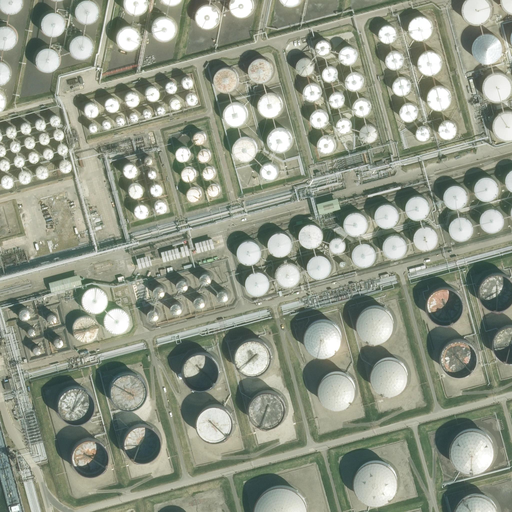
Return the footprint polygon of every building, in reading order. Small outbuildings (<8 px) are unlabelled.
[(22,0),(0,0),(0,7),(1,9),(3,11),(5,12),(7,12),(10,13),(12,12),(15,12),(17,11),(19,9),(20,7),(21,5),(22,3),(22,0)] [(99,11),(99,10),(99,8),(99,6),(98,4),(96,2),(95,0),(94,0),(79,0),(78,1),(76,3),(75,5),(74,8),(74,10),(74,12),(75,15),(76,17),(77,19),(79,20),(81,22),(83,23),(86,23),(88,23),(90,22),(93,22),(95,20),(97,18),(98,16),(99,13),(99,11)] [(147,1),(146,0),(122,0),(123,1),(123,3),(124,5),(124,7),(126,9),(128,11),(130,12),(132,13),(134,13),(137,13),(139,12),(142,11),(143,10),(145,8),(146,6),(147,4),(147,1)] [(254,4),(254,1),(253,0),(230,0),(230,1),(230,4),(230,6),(231,8),(232,10),(233,12),(235,14),(237,15),(239,15),(242,16),(244,15),(246,15),(248,14),(250,12),(252,10),(253,8),(254,6),(254,4)] [(492,8),(492,7),(492,4),(491,1),(490,0),(463,0),(463,2),(462,5),(462,8),(462,10),(463,13),(464,15),(466,18),(468,20),(471,21),(474,22),(476,22),(480,22),(482,21),(485,20),(487,18),(489,16),(491,13),(492,11),(492,8)] [(511,0),(500,0),(501,1),(502,4),(503,6),(505,9),(507,11),(510,12),(511,12),(511,0)] [(221,15),(220,12),(220,10),(219,8),(217,6),(215,5),(213,3),(211,3),(209,2),(207,2),(204,3),(202,4),(200,5),(199,7),(197,9),(196,12),(196,14),(196,16),(197,19),(198,21),(199,23),(201,25),(203,26),(206,27),(208,27),(211,27),(213,26),(215,25),(217,24),(218,22),(219,20),(220,18),(221,15)] [(65,22),(65,19),(64,17),(63,15),(61,13),(60,12),(58,11),(55,10),(53,10),(51,10),(48,11),(46,12),(44,13),(42,15),(41,17),(41,20),(40,22),(41,24),(41,27),(42,29),(44,31),(46,32),(48,33),(50,34),(52,34),(55,34),(57,33),(60,32),(61,31),(63,29),(64,27),(65,24),(65,22)] [(175,29),(176,26),(175,24),(175,22),(173,20),(172,18),(170,17),(168,15),(166,15),(164,14),(161,15),(159,15),(157,16),(155,18),(154,19),(152,21),(151,24),(151,26),(151,28),(152,30),(153,33),(154,34),(155,36),(157,37),(160,38),(162,39),(164,39),(166,38),(169,38),(171,36),(172,35),(174,33),(175,31),(175,29)] [(432,27),(432,25),(432,23),(430,20),(429,19),(427,17),(425,16),(423,15),(421,15),(418,15),(416,16),(414,17),(412,18),(411,20),(410,22),(409,24),(409,27),(409,29),(409,31),(410,33),(412,35),(414,37),(415,38),(418,39),(420,39),(422,39),(424,38),(427,37),(429,36),(430,34),(431,32),(432,29),(432,27)] [(16,35),(16,33),(15,30),(14,28),(13,26),(11,25),(9,24),(7,23),(5,23),(3,23),(0,23),(0,46),(1,47),(3,47),(5,47),(8,47),(11,45),(13,44),(14,42),(15,40),(16,37),(16,35)] [(140,37),(140,36),(139,34),(139,32),(137,30),(136,28),(134,26),(132,25),(129,24),(127,24),(124,25),(122,25),(120,26),(118,28),(117,30),(116,32),(115,34),(115,36),(115,39),(116,41),(117,43),(119,45),(121,47),(123,48),(125,48),(127,49),(129,48),(132,48),(134,47),(136,45),(137,43),(139,41),(139,39),(140,37)] [(397,33),(396,31),(396,29),(395,27),(394,26),(393,25),(391,24),(389,24),(387,24),(385,24),(383,24),(382,25),(380,27),(379,28),(379,30),(378,31),(378,33),(378,35),(379,36),(380,38),(381,40),(382,41),(384,42),(386,42),(387,42),(390,42),(391,41),(393,40),(394,40),(395,38),(396,36),(396,35),(397,33)] [(502,46),(502,42),(501,39),(499,37),(497,35),(495,33),(492,31),(489,31),(486,31),(483,31),(481,32),(478,34),(476,36),(474,38),(473,40),(472,43),(472,46),(472,49),(473,51),(474,54),(476,56),(478,58),(481,60),(483,61),(486,61),(489,61),(492,60),(495,59),(498,57),(499,55),(501,52),(502,49),(502,46)] [(94,45),(93,43),(93,41),(92,38),(90,37),(88,35),(86,34),(84,33),(82,33),(79,33),(77,33),(74,35),(73,36),(71,38),(70,40),(69,42),(69,44),(69,47),(69,49),(70,51),(72,53),(74,55),(75,56),(78,57),(80,58),(82,58),(85,57),(87,56),(89,55),(91,53),(92,51),(93,48),(94,45)] [(333,46),(333,44),(332,43),(331,41),(330,40),(329,39),(327,38),(326,37),(324,37),(322,38),(321,38),(319,39),(318,40),(317,41),(316,43),(316,45),(316,46),(316,47),(316,49),(317,51),(318,52),(319,53),(321,54),(323,54),(324,54),(325,54),(327,54),(329,53),(330,52),(331,51),(332,50),(333,48),(333,46)] [(358,53),(358,51),(358,49),(357,48),(356,46),(354,45),(353,44),(351,44),(349,43),(347,44),(345,44),(344,45),(342,46),(341,47),(340,49),(339,51),(339,53),(339,55),(339,57),(340,58),(341,60),(343,61),(345,62),(346,63),(348,63),(350,63),(352,63),(354,62),(355,61),(356,59),(358,57),(358,56),(358,53)] [(59,58),(59,56),(59,53),(58,51),(56,49),(55,48),(53,47),(50,46),(48,45),(45,45),(43,46),(40,47),(39,48),(37,51),(36,53),(35,55),(34,57),(35,60),(35,62),(36,64),(38,66),(39,67),(40,68),(42,69),(44,70),(47,70),(49,70),(51,69),(53,68),(55,67),(57,65),(58,63),(59,61),(59,58)] [(403,59),(403,57),(403,55),(402,54),(401,52),(399,51),(398,50),(396,50),(395,50),(393,50),(391,50),(389,51),(388,52),(387,53),(387,55),(386,57),(386,58),(386,60),(386,61),(387,63),(388,64),(389,65),(391,66),(392,67),(394,67),(396,67),(398,67),(399,66),(400,65),(402,64),(403,62),(403,61),(403,59)] [(442,62),(442,60),(441,58),(440,55),(438,53),(436,52),(435,51),(433,50),(430,50),(427,50),(425,51),(423,52),(421,53),(420,55),(419,57),(418,59),(418,62),(418,64),(418,67),(419,69),(421,70),(423,72),(425,73),(427,74),(429,74),(432,74),(434,73),(436,72),(438,71),(440,69),(441,67),(442,65),(442,62)] [(274,68),(273,66),(273,63),(271,61),(270,60),(268,58),(266,57),(264,56),(261,55),(259,56),(257,56),(254,57),(252,59),(251,61),(249,63),(248,65),(248,68),(248,70),(249,72),(250,74),(251,77),(253,78),(255,80),(258,81),(260,81),(263,81),(265,80),(267,79),(269,78),(271,76),(272,74),(273,71),(274,68)] [(316,65),(316,63),(316,61),(315,59),(313,58),(311,57),(310,56),(308,55),(306,55),(304,56),(302,56),(301,57),(300,58),(299,60),(298,61),(297,63),(297,65),(297,67),(298,68),(299,70),(300,72),(301,73),(303,74),(305,74),(306,74),(308,74),(310,74),(312,73),(313,72),(315,70),(315,69),(316,67),(316,65)] [(10,71),(10,69),(9,67),(8,64),(6,63),(4,61),(3,60),(1,59),(0,59),(0,83),(2,83),(4,82),(6,80),(8,78),(9,76),(9,74),(10,71)] [(339,73),(339,71),(338,69),(337,68),(336,66),(335,65),(334,65),(332,64),(330,64),(328,65),(327,65),(325,66),(324,67),(323,68),(323,70),(322,71),(322,73),(322,74),(323,76),(324,77),(325,79),(326,79),(327,80),(330,81),(332,81),(334,80),(335,79),(336,79),(337,77),(338,76),(339,74),(339,73)] [(239,78),(239,76),(238,74),(238,72),(236,70),(234,68),(232,67),(230,66),(227,65),(225,65),(223,66),(221,67),(218,69),(216,71),(215,73),(214,75),(214,78),(214,80),(215,82),(216,85),(217,86),(219,88),(221,89),(223,90),(226,91),(228,91),(230,90),(233,89),(235,88),(237,86),(238,84),(239,81),(239,78)] [(365,79),(365,77),(364,75),(363,73),(362,72),(361,71),(359,70),(357,69),(356,69),(354,69),(352,70),(350,70),(349,72),(347,73),(346,75),(346,77),(345,79),(346,80),(346,82),(347,84),(348,86),(349,87),(351,88),(353,88),(355,89),(356,89),(358,88),(360,87),(362,86),(363,85),(364,83),(365,81),(365,79)] [(511,79),(511,80),(511,78),(510,77),(508,74),(506,73),(503,71),(501,71),(497,70),(496,71),(494,71),(492,72),(489,73),(487,75),(485,78),(484,80),(483,83),(483,86),(484,89),(485,91),(486,94),(488,96),(489,98),(492,99),(495,100),(498,100),(500,100),(503,99),(506,98),(509,96),(510,94),(511,91),(511,79)] [(410,84),(410,83),(410,81),(409,80),(408,78),(406,77),(405,76),(403,76),(402,75),(400,76),(398,76),(397,77),(395,78),(394,80),(393,81),(393,82),(393,84),(393,86),(393,87),(394,89),(395,90),(396,92),(398,92),(399,93),(401,93),(403,93),(405,93),(406,92),(407,91),(409,90),(410,88),(410,86),(410,84)] [(192,82),(192,80),(191,79),(190,78),(189,77),(188,77),(187,76),(185,77),(184,77),(183,78),(182,79),(181,80),(181,81),(181,82),(181,84),(182,85),(182,86),(184,87),(185,87),(186,88),(187,87),(189,87),(190,86),(191,85),(191,84),(192,83),(192,82)] [(176,86),(175,85),(175,84),(174,83),(173,82),(172,81),(170,81),(169,81),(168,81),(167,82),(166,83),(165,84),(165,86),(164,87),(165,88),(165,89),(166,91),(167,91),(168,92),(170,92),(171,92),(172,92),(174,91),(174,90),(175,89),(176,87),(176,86)] [(324,91),(323,89),(323,87),(322,85),(320,84),(319,82),(317,82),(315,81),(313,81),(311,81),(309,82),(307,83),(306,84),(304,86),(304,87),(303,89),(303,91),(303,93),(304,95),(305,97),(306,98),(307,100),(309,101),(311,101),(313,101),(315,101),(316,101),(318,100),(320,99),(322,97),(323,95),(323,93),(324,91)] [(451,97),(450,95),(450,93),(449,90),(447,88),(445,87),(444,86),(442,85),(439,85),(436,85),(434,86),(432,87),(430,88),(428,90),(427,93),(427,95),(426,97),(427,99),(427,102),(428,103),(430,105),(432,107),(434,108),(436,109),(438,109),(440,109),(443,108),(445,108),(446,106),(448,104),(449,102),(450,100),(451,97)] [(158,95),(158,93),(158,92),(158,90),(157,89),(156,88),(155,87),(154,87),(153,86),(152,86),(150,86),(149,87),(148,87),(147,88),(146,89),(145,90),(145,92),(145,93),(145,94),(145,96),(146,97),(147,98),(148,99),(149,100),(150,100),(152,100),(153,100),(154,100),(155,99),(156,98),(157,97),(158,96),(158,95)] [(346,98),(346,96),(346,94),(345,93),(344,92),(342,90),(341,90),(340,89),(338,89),(336,89),(335,90),(333,90),(332,91),(331,93),(330,94),(329,96),(329,98),(329,99),(330,101),(331,102),(332,104),(333,105),(334,106),(336,106),(337,106),(339,106),(341,106),(342,105),(344,104),(345,103),(346,101),(346,99),(346,98)] [(138,100),(138,98),(138,97),(138,96),(137,95),(136,94),(135,93),(134,92),(133,92),(132,91),(130,91),(129,92),(128,92),(127,93),(126,94),(125,95),(124,96),(124,98),(124,99),(124,100),(125,102),(126,103),(127,104),(128,105),(129,105),(130,106),(132,106),(133,105),(134,105),(135,104),(136,103),(137,102),(138,101),(138,100)] [(283,103),(283,100),(282,98),(281,96),(279,94),(277,93),(276,92),(274,91),(271,91),(268,91),(266,92),(264,93),(262,94),(261,96),(260,98),(259,100),(259,103),(259,105),(260,108),(261,110),(262,111),(264,113),(266,114),(268,115),(270,115),(273,115),(275,114),(277,113),(279,112),(281,110),(282,108),(283,105),(283,103)] [(196,98),(196,97),(195,96),(195,95),(193,94),(192,93),(191,93),(190,93),(188,94),(187,94),(186,95),(186,96),(185,98),(185,99),(185,100),(186,102),(187,103),(188,103),(189,104),(190,104),(192,104),(193,104),(194,103),(195,102),(196,101),(196,100),(196,98)] [(373,106),(373,105),(372,103),(372,101),(371,100),(369,98),(368,97),(366,96),(364,96),(362,95),(360,96),(358,96),(356,98),(355,99),(354,100),(353,102),(353,104),(353,106),(353,107),(353,109),(354,111),(355,112),(357,114),(359,115),(360,115),(363,115),(365,115),(367,115),(368,114),(370,112),(371,111),(372,109),(372,107),(373,106)] [(118,105),(118,104),(118,103),(117,101),(117,100),(116,99),(115,98),(114,97),(112,97),(111,97),(110,97),(108,97),(107,98),(106,98),(105,99),(104,101),(104,102),(103,103),(103,105),(104,106),(104,107),(105,109),(106,110),(107,110),(108,111),(110,111),(111,111),(112,111),(114,111),(115,110),(116,109),(117,108),(117,107),(118,105)] [(180,103),(180,101),(179,100),(178,99),(177,98),(176,98),(175,98),(173,98),(172,98),(171,99),(170,100),(169,101),(169,102),(169,104),(169,105),(170,106),(170,107),(172,108),(173,109),(174,109),(175,109),(177,108),(178,108),(179,107),(179,105),(180,104),(180,103)] [(248,112),(247,110),(247,108),(246,105),(244,103),(242,102),(240,101),(238,100),(236,100),(233,100),(231,101),(229,102),(228,103),(226,105),(225,107),(224,109),(224,111),(224,114),(224,116),(225,118),(227,120),(229,122),(231,123),(233,123),(235,124),(237,124),(240,123),(242,122),(244,120),(246,118),(247,116),(247,114),(248,112)] [(418,110),(418,108),(417,106),(417,105),(415,103),(414,102),(412,101),(411,101),(409,101),(407,101),(406,102),(404,102),(403,104),(402,105),(401,106),(400,108),(400,110),(400,111),(401,113),(402,115),(403,116),(404,117),(405,118),(407,118),(409,119),(411,119),(412,118),(414,118),(415,116),(417,115),(417,113),(418,112),(418,110)] [(98,111),(98,110),(98,108),(98,107),(97,105),(96,104),(95,103),(94,103),(92,102),(91,102),(90,102),(88,102),(87,103),(86,104),(85,105),(84,106),(83,107),(83,109),(83,110),(83,112),(84,113),(85,114),(86,115),(87,116),(88,117),(90,117),(91,117),(92,117),(94,116),(95,116),(96,115),(97,114),(98,112),(98,111)] [(158,106),(157,106),(157,107),(156,108),(156,109),(156,110),(156,111),(157,112),(157,113),(158,113),(159,114),(160,114),(161,114),(162,113),(163,112),(164,111),(164,110),(164,109),(164,108),(164,107),(163,107),(163,106),(162,106),(161,106),(161,105),(160,105),(159,105),(159,106),(158,106)] [(330,117),(330,115),(329,113),(328,111),(327,110),(326,109),(324,108),(323,107),(321,107),(319,107),(317,107),(315,108),(314,109),(312,111),(311,112),(311,115),(310,116),(310,118),(311,120),(312,122),(313,123),(314,125),(316,126),(318,126),(320,126),(321,126),(323,126),(325,125),(327,124),(328,123),(329,121),(330,119),(330,117)] [(144,110),(143,111),(143,112),(142,112),(142,113),(142,114),(143,115),(143,116),(144,116),(144,117),(145,117),(146,117),(147,117),(148,117),(149,117),(149,116),(150,116),(150,115),(150,114),(151,114),(151,113),(150,112),(150,111),(149,110),(148,110),(148,109),(147,109),(146,109),(145,109),(144,110)] [(511,109),(508,109),(505,109),(502,110),(499,111),(497,113),(495,116),(494,118),(493,121),(493,123),(493,126),(493,130),(495,132),(497,135),(498,136),(500,137),(502,138),(505,139),(507,140),(511,139),(511,138),(511,109)] [(61,119),(61,117),(60,116),(59,115),(58,114),(57,113),(55,113),(54,113),(53,113),(52,114),(51,115),(50,116),(50,117),(49,118),(49,119),(49,120),(50,121),(51,123),(52,124),(53,124),(55,125),(56,125),(57,125),(59,124),(60,123),(60,122),(61,121),(61,119)] [(131,114),(130,114),(130,115),(129,116),(129,117),(129,118),(129,119),(130,120),(131,121),(132,121),(133,121),(134,121),(135,121),(135,120),(136,120),(136,119),(137,119),(137,118),(137,117),(137,116),(137,115),(136,114),(135,113),(134,113),(133,113),(132,113),(131,114)] [(353,124),(353,122),(352,121),(351,119),(350,118),(349,117),(348,116),(346,116),(344,115),(342,116),(341,116),(339,117),(338,118),(337,119),(336,121),(336,123),(335,124),(336,125),(336,127),(337,129),(338,130),(339,131),(340,132),(342,132),(344,133),(345,133),(347,132),(349,131),(350,130),(351,129),(352,127),(353,126),(353,124)] [(117,117),(116,118),(116,119),(115,119),(115,120),(115,121),(115,122),(116,123),(117,124),(118,124),(118,125),(119,125),(120,125),(121,124),(122,124),(123,123),(123,122),(123,121),(123,120),(123,119),(123,118),(122,118),(122,117),(121,117),(120,117),(119,116),(119,117),(118,117),(117,117)] [(46,123),(46,121),(45,120),(44,119),(42,117),(41,117),(40,117),(39,117),(38,117),(37,118),(36,119),(35,119),(34,120),(34,122),(34,123),(34,124),(34,125),(35,126),(35,127),(36,128),(37,129),(39,129),(40,129),(41,129),(42,129),(43,128),(44,128),(45,126),(46,126),(46,125),(46,123)] [(456,128),(456,127),(456,126),(456,124),(455,123),(454,122),(453,121),(452,120),(449,119),(448,119),(446,119),(444,119),(443,120),(441,121),(440,123),(439,124),(439,125),(439,127),(439,129),(439,131),(440,132),(441,133),(442,134),(443,135),(445,136),(447,136),(449,136),(451,136),(452,135),(453,134),(455,133),(455,131),(456,130),(456,128)] [(104,121),(103,121),(103,122),(102,122),(102,123),(102,124),(102,125),(102,126),(102,127),(103,127),(103,128),(104,128),(105,128),(106,128),(107,128),(108,128),(109,127),(109,126),(110,125),(110,124),(110,123),(109,122),(109,121),(108,121),(107,120),(106,120),(105,120),(104,120),(104,121)] [(32,127),(32,125),(31,123),(30,122),(29,122),(28,121),(27,121),(26,121),(24,121),(22,122),(21,123),(21,124),(20,125),(20,127),(20,128),(21,129),(22,131),(24,132),(25,132),(27,132),(28,132),(30,131),(31,130),(31,129),(32,128),(32,127)] [(379,132),(379,131),(379,129),(379,127),(378,126),(376,124),(375,123),(373,122),(371,121),(369,121),(366,121),(365,122),(363,123),(361,125),(360,126),(359,128),(359,130),(359,132),(359,134),(360,136),(361,138),(362,139),(364,140),(366,141),(368,142),(370,142),(371,142),(373,141),(375,140),(377,139),(378,137),(379,136),(379,134),(379,132)] [(17,131),(17,130),(17,129),(17,128),(16,127),(15,126),(14,125),(13,125),(12,124),(11,124),(10,124),(9,125),(7,125),(7,126),(6,127),(5,128),(5,129),(5,131),(5,133),(6,134),(6,135),(8,136),(10,137),(11,137),(12,137),(13,136),(14,136),(15,135),(16,134),(17,133),(17,132),(17,131)] [(90,124),(90,125),(89,125),(89,126),(88,127),(88,128),(89,129),(89,130),(90,131),(91,131),(92,132),(93,132),(94,132),(94,131),(95,131),(96,130),(96,129),(97,128),(97,127),(96,127),(96,126),(96,125),(95,125),(95,124),(94,124),(93,124),(92,124),(91,124),(90,124)] [(431,132),(431,130),(430,129),(430,128),(429,127),(427,126),(427,125),(425,125),(424,125),(422,125),(421,125),(420,126),(419,127),(418,128),(417,129),(417,130),(416,132),(416,133),(417,134),(417,136),(418,137),(419,138),(421,139),(423,139),(425,139),(426,139),(427,138),(429,137),(430,136),(430,135),(431,133),(431,132)] [(292,138),(292,136),(291,133),(290,131),(288,129),(286,127),(284,126),(281,126),(279,126),(276,126),(275,127),(272,128),(270,130),(269,132),(268,134),(267,136),(267,138),(268,141),(268,143),(270,146),(271,147),(273,149),(275,150),(277,150),(280,150),(282,150),(284,149),(286,149),(288,147),(290,145),(291,143),(292,141),(292,138)] [(64,133),(64,131),(64,129),(63,129),(61,127),(59,127),(58,127),(56,127),(55,128),(54,129),(53,130),(53,131),(53,133),(53,135),(54,136),(54,137),(55,137),(56,138),(58,138),(59,138),(61,138),(62,137),(63,136),(64,135),(64,134),(64,133)] [(206,137),(206,136),(206,135),(205,133),(204,132),(203,132),(202,131),(201,131),(200,131),(198,131),(196,132),(195,133),(194,135),(194,136),(194,137),(194,139),(195,140),(195,141),(197,142),(198,143),(199,143),(200,143),(202,143),(203,142),(204,141),(205,141),(205,140),(206,138),(206,137)] [(50,138),(50,137),(50,135),(49,134),(48,133),(47,132),(46,132),(44,132),(43,132),(42,132),(41,132),(40,133),(39,134),(38,135),(38,136),(38,137),(38,138),(38,140),(39,141),(39,142),(41,143),(43,144),(44,144),(45,144),(46,144),(47,143),(48,142),(50,140),(50,139),(50,138)] [(337,143),(337,142),(337,140),(336,139),(335,137),(334,136),(333,135),(331,134),(329,133),(327,133),(326,133),(324,133),(322,134),(320,135),(319,137),(318,139),(318,140),(317,142),(317,144),(318,146),(319,148),(320,149),(321,150),(323,151),(325,152),(327,152),(328,152),(330,152),(332,151),(334,150),(335,148),(336,146),(337,145),(337,143)] [(36,141),(35,139),(35,138),(34,137),(33,136),(32,136),(30,135),(29,135),(28,135),(26,137),(25,137),(24,139),(24,140),(24,141),(24,143),(25,144),(25,145),(27,146),(29,147),(30,147),(32,146),(33,146),(34,145),(35,143),(35,142),(36,141)] [(257,148),(257,147),(257,145),(256,143),(255,141),(253,139),(251,137),(250,136),(247,135),(245,135),(243,135),(241,136),(239,137),(237,139),(235,141),(234,143),(233,145),(233,147),(233,150),(234,152),(235,154),(236,156),(238,157),(240,158),(242,159),(245,159),(247,159),(249,159),(251,158),(253,156),(255,154),(256,152),(257,150),(257,148)] [(21,146),(21,145),(21,143),(20,142),(20,141),(19,140),(18,140),(16,139),(15,139),(14,139),(13,139),(11,141),(10,142),(9,143),(9,144),(9,145),(9,146),(9,148),(10,149),(10,150),(12,151),(13,151),(15,152),(16,152),(17,151),(19,150),(20,149),(21,148),(21,147),(21,146)] [(68,148),(68,147),(68,146),(68,145),(66,143),(64,142),(63,142),(61,142),(59,142),(58,143),(57,144),(57,145),(56,146),(56,147),(57,149),(57,150),(58,151),(59,152),(60,153),(62,153),(63,153),(64,153),(65,152),(66,152),(67,151),(68,150),(68,148)] [(55,151),(54,150),(54,149),(53,147),(51,146),(50,145),(49,145),(48,145),(46,145),(45,146),(44,147),(43,148),(43,149),(42,150),(42,151),(42,152),(43,154),(44,155),(45,156),(46,157),(47,157),(48,157),(49,157),(50,157),(51,157),(53,156),(53,155),(54,154),(54,152),(55,151)] [(192,153),(192,152),(192,150),(191,149),(190,147),(189,146),(188,146),(186,145),(185,145),(183,145),(181,146),(180,146),(179,147),(178,148),(177,150),(177,151),(176,152),(176,154),(177,155),(177,157),(178,158),(179,159),(181,160),(182,161),(184,161),(186,161),(187,161),(189,160),(190,159),(191,158),(192,156),(192,155),(192,153)] [(210,155),(210,154),(210,152),(210,151),(209,150),(208,149),(207,149),(205,148),(204,148),(202,148),(201,149),(200,150),(199,151),(198,152),(198,153),(198,154),(198,156),(198,157),(199,158),(199,159),(201,160),(202,161),(204,161),(205,161),(206,161),(207,160),(208,159),(209,158),(210,157),(210,156),(210,155)] [(40,156),(40,155),(39,154),(39,153),(38,152),(37,151),(36,150),(34,150),(33,150),(31,150),(30,151),(29,152),(28,153),(28,154),(28,155),(27,156),(27,157),(28,158),(28,159),(29,160),(30,161),(31,162),(33,162),(35,162),(36,162),(38,161),(39,160),(39,159),(40,157),(40,156)] [(26,159),(25,158),(25,157),(25,156),(24,155),(23,154),(22,154),(20,153),(19,153),(18,153),(17,154),(16,155),(15,155),(14,156),(14,157),(14,158),(14,159),(14,162),(15,163),(16,164),(17,165),(20,165),(21,165),(22,165),(23,164),(24,164),(25,163),(25,162),(26,160),(26,159)] [(151,161),(151,160),(151,158),(151,157),(149,156),(148,156),(147,156),(145,156),(144,157),(143,158),(143,160),(143,161),(144,162),(145,163),(147,164),(148,164),(149,163),(151,162),(151,161)] [(11,164),(10,162),(10,161),(9,160),(7,159),(6,158),(5,158),(4,158),(3,158),(1,160),(0,160),(0,167),(1,168),(2,169),(3,169),(5,170),(6,170),(7,169),(9,168),(10,167),(10,166),(11,165),(11,164)] [(71,165),(71,164),(71,163),(71,162),(70,160),(69,160),(68,159),(67,158),(66,158),(65,158),(63,158),(62,159),(60,160),(60,161),(59,162),(59,163),(58,164),(59,165),(59,167),(59,168),(60,169),(61,170),(62,170),(64,171),(65,171),(66,171),(67,170),(69,169),(70,168),(71,167),(71,166),(71,165)] [(279,169),(279,168),(279,166),(278,164),(277,163),(276,162),(274,161),(273,160),(270,160),(269,160),(267,160),(265,161),(264,163),(262,164),(262,166),(261,167),(261,169),(261,171),(261,172),(262,174),(263,175),(264,176),(266,177),(268,178),(270,179),(271,178),(273,178),(275,177),(277,176),(278,175),(279,173),(279,171),(279,169)] [(136,172),(136,170),(136,169),(136,168),(135,167),(134,166),(133,165),(132,164),(131,163),(130,163),(129,163),(127,163),(126,164),(125,165),(124,165),(123,167),(123,168),(122,169),(122,170),(122,172),(123,173),(123,174),(124,175),(125,176),(126,176),(128,177),(129,177),(130,177),(132,176),(133,176),(134,175),(135,174),(135,173),(136,172)] [(49,171),(49,169),(48,168),(48,167),(47,166),(46,165),(44,164),(43,164),(41,164),(40,164),(39,164),(37,166),(36,167),(35,168),(35,169),(35,171),(35,172),(36,173),(36,174),(37,175),(38,176),(39,177),(42,177),(43,177),(44,177),(46,176),(47,175),(47,174),(48,173),(49,172),(49,171)] [(197,173),(197,171),(197,170),(196,169),(195,167),(194,166),(192,166),(191,165),(189,165),(188,165),(186,166),(185,167),(184,167),(183,169),(182,170),(182,171),(182,173),(182,174),(182,175),(183,177),(184,178),(185,179),(186,180),(189,180),(190,180),(192,180),(193,180),(194,179),(195,178),(196,176),(197,174),(197,173)] [(215,172),(215,171),(215,169),(215,168),(214,167),(213,166),(212,166),(210,165),(208,165),(207,165),(206,166),(205,166),(204,168),(203,169),(203,170),(203,171),(203,172),(203,173),(204,175),(204,176),(205,176),(206,177),(208,178),(209,178),(210,178),(211,177),(212,177),(213,176),(214,175),(215,174),(215,173),(215,172)] [(155,175),(155,174),(155,172),(154,171),(153,170),(152,169),(150,169),(149,170),(148,171),(147,172),(147,174),(147,175),(148,176),(149,177),(151,178),(152,177),(154,177),(155,175)] [(31,176),(31,175),(30,174),(30,172),(29,171),(27,170),(25,170),(24,170),(21,170),(20,171),(19,172),(19,173),(18,174),(18,176),(18,177),(18,179),(19,180),(21,181),(22,182),(23,182),(24,183),(25,183),(26,182),(27,182),(29,181),(30,180),(30,179),(31,178),(31,176)] [(14,180),(14,179),(13,178),(13,177),(12,176),(11,175),(10,174),(9,174),(8,174),(7,174),(5,174),(4,174),(3,175),(2,176),(2,177),(1,179),(1,180),(1,181),(1,183),(2,183),(3,185),(5,186),(6,186),(7,187),(9,187),(10,186),(12,185),(13,184),(13,183),(14,182),(14,180)] [(498,190),(498,188),(498,186),(498,183),(496,181),(495,179),(493,178),(491,177),(489,176),(487,176),(484,176),(482,176),(480,177),(478,179),(476,180),(475,182),(474,184),(474,187),(474,189),(474,191),(475,193),(476,195),(478,197),(480,198),(482,199),(484,200),(487,200),(489,200),(491,199),(493,198),(495,196),(496,195),(497,192),(498,190)] [(142,191),(142,190),(142,188),(141,187),(141,186),(140,185),(139,184),(137,183),(136,183),(134,183),(133,183),(132,184),(130,184),(129,185),(129,186),(128,188),(128,189),(128,191),(128,192),(128,193),(129,195),(130,196),(131,196),(132,197),(134,197),(135,197),(137,197),(138,197),(139,196),(140,195),(141,194),(142,193),(142,191)] [(161,190),(161,189),(161,187),(161,186),(160,185),(159,184),(158,184),(157,183),(156,183),(154,183),(153,183),(152,184),(151,185),(150,186),(150,187),(149,188),(149,189),(150,191),(150,192),(151,193),(152,193),(153,194),(154,194),(156,194),(157,194),(158,194),(159,193),(160,192),(161,191),(161,190)] [(221,189),(220,188),(220,187),(220,186),(219,185),(218,184),(217,183),(216,183),(214,183),(212,183),(211,183),(210,184),(209,185),(208,186),(208,187),(208,189),(208,190),(208,191),(208,192),(209,193),(210,194),(211,195),(213,195),(214,196),(215,195),(217,195),(218,194),(219,194),(220,192),(220,190),(221,189)] [(467,199),(468,196),(467,194),(467,192),(466,190),(464,188),(463,187),(461,186),(458,185),(456,184),(454,185),(452,185),(449,186),(448,187),(446,189),(445,191),(444,193),(444,195),(444,198),(444,200),(445,202),(446,204),(448,206),(450,207),(452,208),(454,208),(456,209),(458,208),(461,207),(463,206),(464,205),(466,203),(467,201),(467,199)] [(203,194),(203,192),(202,191),(201,189),(200,188),(200,187),(198,186),(197,186),(195,186),(194,186),(192,186),(191,187),(189,188),(188,189),(187,191),(187,192),(187,193),(187,195),(187,197),(188,198),(189,199),(190,200),(191,201),(193,201),(194,201),(196,201),(198,201),(199,200),(200,199),(201,198),(202,197),(202,195),(203,194)] [(430,208),(430,206),(430,204),(429,201),(428,199),(427,197),(425,196),(423,195),(420,194),(418,194),(416,194),(413,195),(411,196),(409,197),(408,199),(406,201),(405,203),(405,205),(405,208),(406,210),(407,212),(408,214),(410,216),(412,217),(414,218),(416,219),(419,219),(421,219),(423,218),(425,216),(427,215),(428,213),(430,211),(430,208)] [(165,207),(166,206),(165,205),(165,204),(164,202),(163,202),(162,201),(161,200),(160,200),(158,200),(157,201),(156,202),(155,202),(154,204),(154,205),(154,206),(154,207),(154,209),(155,210),(156,211),(157,211),(158,212),(160,212),(161,212),(162,211),(163,211),(164,210),(165,209),(165,207)] [(400,217),(400,215),(400,212),(399,210),(398,208),(397,206),(395,204),(393,203),(390,202),(388,202),(386,202),(383,202),(381,203),(379,205),(377,206),(376,208),(375,211),(374,213),(374,215),(374,218),(375,220),(376,222),(378,224),(380,225),(382,227),(384,227),(386,228),(389,228),(391,227),(393,226),(395,225),(397,223),(398,221),(400,219),(400,217)] [(148,212),(148,210),(148,209),(147,207),(147,206),(146,205),(144,204),(143,203),(142,203),(140,203),(139,203),(137,203),(136,204),(135,205),(134,206),(133,207),(133,209),(133,210),(133,212),(133,213),(134,214),(135,216),(136,217),(137,217),(139,218),(140,218),(142,218),(143,217),(144,217),(146,216),(147,214),(147,213),(148,212)] [(503,221),(504,219),(503,217),(503,214),(502,212),(500,211),(498,209),(496,208),(494,207),(492,207),(490,207),(488,208),(486,209),(484,210),(482,212),(481,214),(480,216),(480,218),(480,220),(480,223),(481,225),(483,227),(484,228),(486,230),(488,230),(490,231),(493,231),(495,231),(497,230),(499,229),(501,227),(502,225),(503,223),(503,221)] [(369,225),(369,222),(369,220),(368,218),(367,216),(365,214),(363,212),(361,211),(359,211),(356,211),(354,211),(352,212),(349,213),(348,214),(346,216),(345,218),(344,221),(344,223),(344,225),(345,228),(346,230),(347,232),(349,233),(351,235),(353,235),(356,236),(358,236),(361,235),(363,234),(365,233),(366,231),(368,229),(369,227),(369,225)] [(473,230),(473,228),(473,226),(472,224),(471,222),(469,220),(468,218),(466,217),(464,216),(461,216),(459,216),(457,217),(455,218),(453,219),(451,221),(450,223),(449,225),(449,227),(449,229),(449,232),(450,234),(451,236),(453,237),(455,239),(457,239),(459,240),(461,240),(464,240),(466,239),(468,238),(470,236),(471,235),(472,233),(473,230)] [(324,238),(324,235),(324,233),(323,231),(322,228),(320,226),(319,225),(316,224),(314,223),(312,222),(309,223),(307,223),(305,224),(303,226),(301,227),(300,229),(299,232),(298,234),(298,237),(299,239),(300,241),(301,243),(303,245),(305,247),(307,248),(309,248),(312,248),(314,248),(316,247),(319,246),(320,244),(322,242),(323,240),(324,238)] [(439,239),(439,237),(439,235),(438,232),(437,230),(435,228),(433,227),(431,226),(429,225),(427,224),(424,225),(422,225),(420,226),(418,228),(416,229),(415,231),(414,234),(413,236),(413,238),(414,241),(415,243),(416,245),(418,247),(420,248),(422,249),(424,250),(427,250),(429,249),(431,249),(433,247),(435,246),(437,244),(438,242),(439,239)] [(293,246),(294,243),(294,241),(293,238),(292,236),(290,234),(288,233),(286,231),(284,231),(281,230),(279,230),(276,231),(274,232),(272,233),(270,235),(269,237),(268,239),(268,242),(268,244),(268,247),(269,249),(270,251),(272,253),(274,254),(276,255),(279,256),(281,256),(284,256),(286,255),(288,254),(290,252),(292,250),(293,248),(293,246)] [(407,247),(407,245),(407,243),(406,240),(405,238),(404,236),(402,235),(400,233),(397,233),(395,232),(393,233),(390,233),(388,234),(386,236),(384,238),(383,240),(382,242),(382,244),(382,247),(383,249),(383,251),(385,253),(387,255),(389,256),(391,257),(393,258),(396,258),(398,257),(400,257),(402,255),(404,254),(406,252),(407,250),(407,247)] [(345,247),(345,245),(345,244),(345,242),(344,241),(344,240),(342,239),(341,238),(340,237),(338,237),(337,237),(335,237),(334,238),(332,238),(331,239),(330,241),(330,242),(329,244),(329,245),(329,247),(330,248),(331,249),(332,251),(333,252),(334,252),(336,253),(337,253),(339,253),(340,252),(342,252),(343,251),(344,250),(345,248),(345,247)] [(262,253),(263,251),(262,248),(262,246),(261,244),(259,242),(257,241),(255,239),(253,239),(250,238),(248,238),(246,239),(243,240),(241,241),(240,243),(238,245),(238,247),(237,250),(237,252),(238,254),(238,257),(240,259),(241,261),(243,262),(246,263),(248,263),(250,264),(253,263),(255,262),(257,261),(259,260),(261,258),(262,256),(262,253)] [(377,256),(377,254),(377,252),(376,249),(375,247),(373,245),(372,244),(369,242),(367,242),(365,241),(362,241),(360,242),(358,243),(356,244),(354,246),(353,248),(352,251),(351,253),(351,255),(352,258),(353,260),(354,262),(356,264),(358,265),(360,266),(362,267),(365,267),(367,267),(370,266),(372,265),(373,263),(375,261),(376,259),(377,256)] [(332,268),(333,265),(332,263),(332,261),(331,258),(329,257),(327,255),(325,254),(323,253),(320,253),(318,253),(315,253),(313,254),(311,256),(309,257),(308,260),(307,262),(307,264),(307,267),(307,269),(308,271),(309,273),(311,275),(313,277),(315,278),(318,278),(320,278),(323,278),(325,277),(327,276),(329,274),(331,272),(332,270),(332,268)] [(108,261),(93,265),(95,274),(111,270),(108,261)] [(301,277),(301,275),(301,272),(300,270),(299,268),(298,266),(296,264),(294,263),(292,262),(289,262),(287,262),(285,263),(282,264),(281,265),(279,267),(278,269),(277,271),(276,273),(276,276),(277,278),(278,280),(279,282),(281,284),(282,285),(285,286),(287,287),(289,287),(292,287),(294,286),(296,285),(298,283),(299,281),(300,279),(301,277)] [(212,279),(212,278),(212,276),(211,275),(211,274),(210,273),(208,272),(207,272),(205,272),(204,273),(203,274),(202,275),(201,276),(201,277),(201,279),(201,280),(202,281),(203,282),(204,283),(205,283),(207,283),(208,283),(210,283),(211,282),(211,281),(212,279)] [(268,285),(268,284),(268,282),(268,280),(268,279),(267,277),(266,276),(265,275),(264,274),(262,273),(261,272),(259,272),(258,272),(256,272),(254,273),(253,273),(252,274),(251,276),(250,277),(249,278),(248,280),(248,281),(248,283),(248,285),(249,286),(250,288),(251,289),(252,290),(253,291),(255,292),(256,292),(258,292),(260,292),(261,292),(263,291),(264,290),(265,289),(266,288),(267,287),(268,285)] [(511,279),(511,278),(509,276),(507,274),(504,273),(501,272),(498,272),(495,272),(492,273),(489,274),(486,276),(484,278),(482,280),(481,283),(480,286),(479,289),(479,292),(480,295),(481,298),(483,300),(485,303),(487,305),(490,306),(493,307),(496,308),(499,308),(502,308),(505,307),(507,305),(510,303),(511,301),(511,300),(511,279)] [(181,278),(180,279),(179,279),(179,280),(178,281),(178,282),(177,283),(177,284),(178,285),(178,286),(179,287),(179,288),(180,289),(181,289),(182,290),(183,290),(185,290),(186,289),(187,289),(187,288),(188,287),(189,286),(189,285),(189,284),(189,283),(189,282),(189,281),(188,280),(187,279),(186,279),(185,278),(184,278),(183,278),(182,278),(181,278)] [(158,285),(157,286),(156,286),(155,287),(155,288),(154,289),(154,290),(154,291),(154,292),(155,293),(155,294),(156,295),(157,296),(158,296),(159,296),(160,296),(161,296),(162,296),(163,296),(164,295),(165,294),(165,293),(166,292),(166,291),(166,290),(166,289),(165,288),(165,287),(164,286),(163,285),(162,285),(161,285),(160,285),(159,285),(158,285)] [(463,307),(463,304),(463,301),(462,298),(461,296),(460,293),(458,291),(456,289),(453,288),(450,287),(448,286),(445,286),(442,286),(439,287),(436,288),(434,290),(432,292),(430,294),(429,296),(428,299),(427,302),(427,305),(427,307),(428,310),(429,313),(430,315),(432,317),(435,319),(437,321),(440,322),(443,322),(445,322),(448,322),(451,321),(454,320),(456,319),(458,317),(460,315),(462,312),(463,310),(463,307)] [(107,302),(107,300),(107,297),(106,295),(105,293),(103,291),(101,289),(99,288),(97,287),(94,287),(92,287),(89,287),(87,288),(85,290),(83,292),(82,294),(81,296),(81,299),(81,301),(81,304),(82,306),(83,308),(85,310),(87,311),(90,312),(92,313),(95,313),(97,313),(99,312),(102,311),(103,309),(105,307),(106,305),(107,302)] [(229,296),(229,295),(229,293),(228,292),(227,291),(226,290),(225,289),(224,289),(222,289),(221,290),(220,290),(219,291),(218,293),(218,294),(218,295),(218,297),(219,298),(220,299),(221,300),(222,300),(224,300),(225,300),(226,300),(227,299),(228,298),(229,296)] [(206,302),(206,301),(206,300),(206,298),(205,297),(204,296),(202,296),(201,295),(200,295),(198,296),(197,297),(196,298),(195,299),(195,300),(195,302),(195,303),(196,304),(197,305),(198,306),(200,307),(201,307),(202,306),(204,306),(205,305),(206,304),(206,302)] [(175,302),(174,302),(173,303),(172,304),(172,305),(171,306),(171,307),(171,308),(171,309),(172,310),(172,311),(173,312),(174,312),(175,313),(176,313),(177,313),(178,313),(179,313),(180,312),(181,311),(182,311),(182,310),(183,309),(183,308),(183,307),(183,305),(182,304),(182,303),(181,303),(180,302),(179,302),(178,301),(177,301),(176,301),(175,302)] [(394,325),(394,322),(393,319),(393,317),(391,314),(390,312),(388,309),(386,308),(383,306),(380,305),(378,304),(375,304),(372,304),(369,305),(366,306),(364,308),(362,309),(360,312),(358,314),(357,317),(356,319),(356,322),(356,325),(356,328),(357,331),(359,333),(361,336),(363,338),(365,339),(368,341),(370,341),(373,342),(376,342),(379,341),(382,341),(384,339),(387,338),(389,336),(391,333),(392,331),(393,328),(394,325)] [(30,314),(30,313),(30,312),(29,311),(29,310),(28,309),(27,308),(26,308),(25,307),(24,307),(23,307),(22,308),(21,308),(20,308),(20,309),(19,310),(18,311),(18,312),(18,313),(18,314),(18,315),(19,316),(19,317),(20,317),(21,318),(22,319),(23,319),(24,319),(25,319),(26,319),(27,318),(28,317),(29,316),(29,315),(30,314)] [(129,323),(130,320),(129,318),(129,316),(127,313),(126,311),(124,310),(122,308),(119,308),(117,307),(114,307),(112,308),(110,309),(107,310),(106,312),(104,314),(103,317),(103,319),(103,322),(103,324),(104,327),(106,329),(107,330),(110,332),(112,333),(114,334),(117,334),(119,333),(122,333),(124,331),(126,330),(127,328),(129,325),(129,323)] [(160,315),(160,314),(160,312),(159,311),(158,310),(157,309),(156,308),(155,308),(153,308),(152,308),(151,309),(150,310),(149,311),(149,312),(148,314),(149,315),(149,316),(150,317),(151,318),(152,319),(153,319),(155,319),(156,319),(157,318),(158,317),(159,316),(160,315)] [(56,315),(55,314),(54,314),(53,313),(52,313),(51,313),(50,313),(49,313),(48,314),(47,314),(47,315),(46,316),(46,317),(46,318),(46,319),(46,320),(47,321),(48,322),(49,323),(50,323),(51,323),(52,323),(53,323),(54,322),(55,322),(56,321),(56,320),(56,319),(57,318),(57,317),(56,317),(56,316),(56,315)] [(98,330),(98,328),(98,326),(97,323),(96,321),(95,320),(93,318),(91,317),(89,316),(86,316),(84,316),(82,316),(79,317),(77,318),(76,319),(74,321),(73,323),(72,326),(72,328),(72,330),(73,333),(73,335),(75,337),(76,338),(78,340),(80,341),(83,341),(85,342),(87,342),(90,341),(92,340),(94,339),(95,337),(97,335),(98,333),(98,330)] [(343,339),(343,336),(342,333),(342,330),(340,327),(339,325),(337,323),(334,321),(332,319),(329,318),(326,318),(323,318),(320,318),(317,319),(314,320),(312,322),(310,324),(308,326),(306,329),(305,331),(305,334),(305,337),(305,340),(306,343),(307,346),(309,348),(311,351),(313,352),(316,354),(318,355),(321,355),(324,356),(327,355),(330,354),(333,353),(335,352),(338,350),(339,347),(341,345),(342,342),(343,339)] [(511,323),(510,324),(507,324),(504,325),(501,327),(499,329),(497,331),(495,333),(494,336),(494,339),(494,342),(494,345),(495,348),(496,350),(498,353),(500,355),(502,357),(505,358),(508,359),(510,359),(511,359),(511,323)] [(35,331),(35,330),(35,329),(34,329),(34,328),(33,327),(32,327),(31,327),(30,327),(29,327),(28,327),(28,328),(27,329),(27,330),(27,331),(27,332),(27,333),(28,334),(29,334),(29,335),(30,335),(31,335),(32,335),(33,335),(33,334),(34,334),(34,333),(35,332),(35,331)] [(61,338),(61,337),(60,337),(59,337),(58,336),(57,336),(56,337),(55,337),(54,338),(53,339),(53,340),(52,340),(52,341),(52,342),(53,343),(53,344),(53,345),(54,345),(55,346),(56,346),(57,347),(58,347),(59,346),(60,346),(61,345),(62,345),(62,344),(62,343),(63,342),(63,341),(62,340),(62,339),(61,338)] [(271,361),(272,358),(272,355),(271,351),(270,349),(269,346),(267,343),(264,341),(262,340),(259,338),(256,338),(253,338),(249,338),(246,339),(244,340),(241,342),(239,344),(237,347),(236,350),(235,353),(235,356),(235,359),(236,362),(237,365),(239,368),(241,370),(243,372),(246,373),(249,374),(252,374),(256,374),(259,374),(262,373),(264,371),(267,369),(269,366),(270,364),(271,361)] [(477,358),(478,355),(477,352),(476,350),(475,347),(473,344),(471,342),(469,340),(466,339),(464,338),(461,338),(458,338),(455,338),(452,339),(449,340),(447,342),(445,344),(443,347),(442,349),(441,352),(441,355),(441,358),(441,361),(442,364),(444,366),(446,369),(448,371),(450,372),(453,373),(456,374),(459,374),(462,374),(465,374),(467,372),(470,371),(472,369),(474,367),(476,364),(477,361),(477,358)] [(40,352),(40,351),(40,350),(40,349),(40,348),(40,347),(39,347),(39,346),(38,346),(38,345),(37,345),(36,345),(35,345),(34,345),(34,346),(33,346),(32,347),(32,348),(32,349),(32,350),(32,351),(32,352),(33,353),(34,353),(35,354),(36,354),(37,354),(38,353),(39,353),(39,352),(40,352)] [(219,373),(220,370),(220,367),(219,364),(218,361),(216,358),(213,356),(211,354),(208,352),(205,352),(202,351),(198,351),(195,352),(192,354),(190,355),(187,358),(185,360),(184,363),(183,366),(183,369),(183,373),(184,376),(185,379),(187,381),(189,384),(192,386),(195,387),(198,388),(201,388),(204,388),(207,387),(210,386),(213,384),(215,382),(217,379),(219,376),(219,373)] [(408,376),(408,373),(407,370),(407,368),(405,365),(404,363),(402,361),(400,359),(397,357),(395,357),(392,356),(389,356),(386,356),(384,357),(381,358),(379,360),(377,362),(375,364),(373,366),(372,369),(372,372),(372,374),(372,377),(373,380),(374,383),(376,385),(377,387),(380,389),(382,390),(385,391),(388,392),(390,392),(393,391),(396,391),(398,389),(401,388),(403,386),(405,384),(406,381),(407,379),(408,376)] [(146,392),(146,389),(146,386),(145,384),(144,381),(143,379),(141,376),(139,375),(137,373),(134,372),(131,371),(129,370),(126,370),(123,371),(120,372),(118,373),(116,375),(113,376),(112,379),(110,381),(109,384),(109,386),(108,389),(109,392),(109,395),(110,397),(112,400),(113,402),(116,404),(118,406),(120,407),(123,408),(126,408),(129,408),(131,408),(134,407),(137,406),(139,404),(141,402),(143,400),(144,397),(145,395),(146,392)] [(355,393),(356,390),(356,387),(355,384),(354,381),(352,379),(350,376),(348,374),(345,373),(343,371),(340,371),(337,371),(333,371),(331,372),(328,373),(325,375),(323,377),(321,379),(320,382),(319,385),(318,388),(318,391),(319,394),(320,397),(322,400),(324,402),(326,404),(328,406),(331,407),(334,408),(337,408),(341,408),(343,407),(346,405),(349,404),(351,402),(353,399),(354,396),(355,393)] [(94,406),(94,403),(94,400),(93,397),(92,395),(90,392),(89,390),(86,388),(84,387),(81,385),(79,385),(76,384),(73,384),(70,385),(67,386),(65,387),(62,389),(60,391),(59,393),(58,396),(57,399),(56,402),(56,405),(57,407),(58,410),(59,413),(60,415),(62,417),(65,419),(67,420),(70,421),(73,422),(76,422),(79,422),(81,421),(84,420),(86,418),(89,416),(90,414),(92,411),(93,409),(94,406)] [(287,412),(287,409),(287,406),(287,403),(286,401),(284,398),(283,396),(280,394),(278,392),(275,390),(272,390),(270,389),(267,389),(264,390),(261,391),(258,392),(256,394),(254,396),(252,398),(251,401),(250,404),(249,407),(249,410),(250,413),(251,415),(252,418),(254,420),(256,423),(258,424),(261,426),(264,427),(267,427),(270,427),(273,426),(276,426),(278,424),(281,422),(283,420),(284,418),(286,415),(287,412)] [(235,425),(235,423),(235,420),(235,417),(234,414),(232,412),(231,410),(229,408),(227,406),(224,405),(222,404),(219,403),(216,403),(213,403),(211,403),(208,404),(206,406),(203,407),(201,409),(200,412),(199,414),(198,417),(197,420),(197,422),(197,425),(198,428),(199,430),(200,433),(202,435),(204,437),(207,438),(209,439),(212,440),(215,441),(217,441),(220,440),(223,440),(225,438),(228,437),(230,435),(231,433),(233,431),(234,428),(235,425)] [(159,445),(160,443),(160,440),(159,437),(158,434),(157,432),(155,430),(153,428),(151,426),(148,425),(145,424),(143,423),(140,423),(137,424),(134,424),(132,426),(129,427),(127,429),(126,431),(124,434),(123,437),(123,439),(122,442),(123,445),(123,448),(125,450),(126,453),(128,455),(130,457),(133,458),(135,459),(138,460),(141,460),(144,460),(147,459),(149,458),(152,457),(154,455),(156,453),(157,451),(159,448),(159,445)] [(494,449),(494,446),(494,445),(493,442),(492,440),(491,437),(489,435),(488,433),(485,431),(482,429),(481,429),(477,427),(475,427),(473,427),(471,427),(468,427),(464,429),(461,430),(458,433),(455,436),(454,438),(453,439),(452,441),(451,443),(451,446),(451,448),(451,450),(451,452),(452,456),(453,458),(454,461),(457,464),(458,465),(461,467),(464,469),(467,470),(469,470),(472,470),(474,470),(476,470),(478,470),(481,469),(484,467),(487,465),(489,463),(490,461),(492,458),(493,455),(494,454),(494,451),(494,449)] [(107,458),(108,455),(107,452),(107,450),(106,447),(105,445),(103,443),(101,441),(99,439),(96,438),(94,437),(91,437),(89,437),(86,437),(83,438),(81,439),(79,440),(77,442),(75,444),(73,446),(72,449),(71,451),(71,454),(71,456),(71,459),(72,462),(73,464),(75,466),(77,468),(79,470),(81,471),(83,472),(86,473),(89,473),(91,473),(94,473),(96,472),(99,471),(101,469),(103,467),(105,465),(106,463),(107,460),(107,458)] [(397,484),(398,481),(397,479),(397,476),(396,473),(395,471),(394,469),(392,467),(390,465),(388,463),(386,462),(383,460),(381,460),(378,459),(375,459),(373,459),(370,460),(368,461),(365,462),(363,463),(361,465),(359,467),(357,469),(356,471),(355,474),(354,476),(354,479),(354,482),(354,484),(355,487),(356,490),(357,492),(359,494),(360,496),(362,498),(365,499),(367,501),(369,502),(372,502),(375,503),(377,502),(380,502),(383,501),(385,500),(387,499),(390,498),(392,496),(393,494),(395,491),(396,489),(397,487),(397,484)] [(308,511),(308,508),(308,505),(307,502),(306,500),(305,497),(304,495),(302,493),(300,491),(298,489),(295,488),(293,486),(290,485),(288,484),(285,484),(282,484),(280,484),(277,484),(274,485),(272,486),(269,487),(267,489),(265,490),(263,492),(261,494),(259,497),(258,499),(257,501),(256,504),(256,507),(255,510),(255,511),(308,511)] [(498,511),(498,509),(497,506),(496,503),(495,501),(493,499),(491,497),(489,496),(487,494),(484,493),(482,492),(479,492),(476,492),(474,492),(471,492),(469,493),(466,494),(464,496),(462,498),(460,500),(458,502),(457,504),(456,506),(455,509),(455,511),(454,511),(498,511)]
